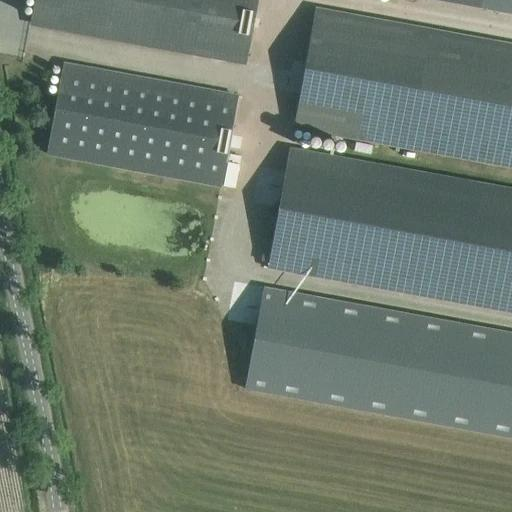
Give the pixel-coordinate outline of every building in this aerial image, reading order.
[(35,0),(31,23),(244,63),(255,0),(35,0)] [(511,0),(437,0),(511,13),(511,0)] [(511,44),(315,9),(293,127),(511,167),(511,44)] [(63,66),(46,154),(222,186),(238,98),(63,66)] [(511,188),(289,148),(267,268),(511,312),(511,188)] [(224,232),(228,209),(216,207),(212,231),(224,232)] [(511,336),(263,291),(241,409),(511,458),(511,336)]
